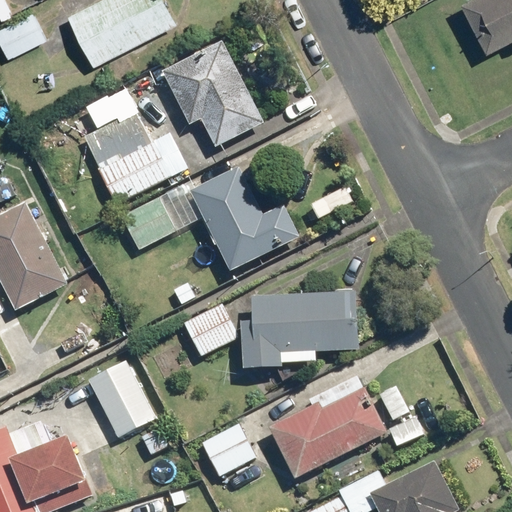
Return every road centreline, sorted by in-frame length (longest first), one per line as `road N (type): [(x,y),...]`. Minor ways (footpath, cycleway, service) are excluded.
road 1 (residential): [(328,0),(428,196)]
road 2 (residential): [(428,196),(511,361)]
